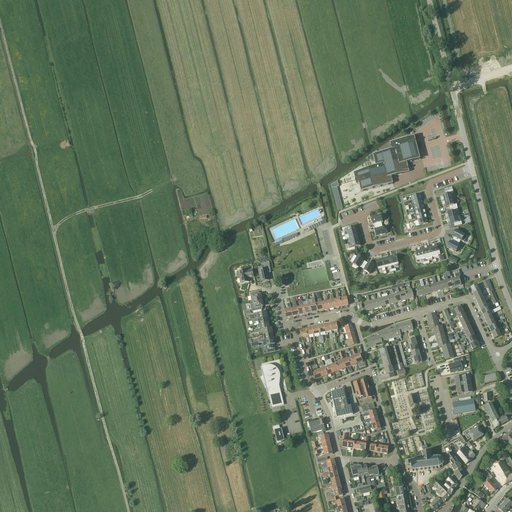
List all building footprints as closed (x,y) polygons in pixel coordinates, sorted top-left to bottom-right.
[(376,166),(353,173),(356,185),(359,185),(361,192),(393,184),(391,177),(402,174),(409,172),(409,170),(407,163),(420,159),(420,158),(417,149),(414,137),(393,142),(390,143),(392,150),(378,153),(373,155),(374,158),(374,159),(376,166)] [(338,179),(340,184),(350,182),(348,176),(338,179)] [(337,188),(332,189),(338,211),(343,209),(337,188)] [(453,190),(445,192),(446,195),(441,196),(442,199),(441,199),(442,202),(453,199),(451,194),(453,193),(453,190)] [(449,207),(450,210),(457,208),(456,204),(454,205),(453,199),(442,202),(443,205),(444,205),(444,208),(449,207)] [(458,211),(457,208),(450,210),(451,213),(446,214),(447,216),(446,216),(447,220),(457,217),(456,211),(458,211)] [(374,224),(375,227),(382,225),(381,222),(382,222),(381,215),(371,218),(372,222),(373,225),(374,224)] [(459,222),(457,217),(447,220),(448,223),(449,225),(454,224),(454,227),(462,225),(461,222),(459,222)] [(382,225),(375,227),(375,229),(374,230),(376,237),(385,234),(384,228),(383,228),(382,225)] [(354,248),(356,247),(360,246),(355,227),(350,229),(349,227),(342,229),(342,231),(344,230),(346,236),(345,236),(346,241),(347,241),(349,249),(347,249),(348,252),(355,250),(354,248)] [(455,236),(453,240),(459,243),(460,241),(462,241),(464,242),(467,237),(464,236),(465,235),(456,231),(454,235),(455,236)] [(459,243),(453,240),(450,244),(449,244),(447,248),(456,252),(459,247),(458,246),(459,243)] [(440,255),(439,250),(438,250),(436,245),(432,246),(429,247),(432,258),(432,257),(440,255)] [(432,258),(429,247),(426,248),(426,247),(422,248),(425,259),(431,258),(432,258)] [(425,259),(422,248),(422,249),(419,250),(419,249),(415,250),(416,256),(415,256),(417,261),(425,259)] [(359,267),(362,268),(365,262),(363,261),(364,260),(358,256),(357,257),(354,255),(350,262),(353,264),(353,265),(358,268),(359,267)] [(398,265),(396,255),(389,257),(392,266),(398,265)] [(389,257),(383,259),(385,268),(392,266),(389,257)] [(376,260),(378,270),(385,268),(383,259),(376,260)] [(365,262),(362,268),(364,270),(364,271),(369,274),(374,266),(370,263),(368,262),(368,263),(365,262)] [(266,267),(266,269),(258,270),(261,282),(269,280),(267,273),(270,273),(269,267),(266,267)] [(241,284),(249,282),(248,278),(250,278),(253,277),(252,270),(246,271),(246,270),(238,272),(241,284)] [(453,280),(455,287),(461,285),(460,282),(462,282),(460,275),(458,276),(458,274),(455,275),(456,279),(453,280)] [(445,280),(440,281),(443,290),(449,289),(447,281),(446,280),(445,280)] [(438,284),(435,285),(437,292),(443,290),(440,281),(438,282),(438,284)] [(480,288),(479,289),(477,285),(470,288),(473,294),(480,291),(481,290),(480,288)] [(425,295),(423,288),(417,290),(415,291),(417,297),(419,296),(419,297),(425,295)] [(411,291),(405,292),(407,300),(414,298),(411,291)] [(482,296),(480,291),(473,294),(476,300),(482,296)] [(252,300),(253,303),(262,301),(262,297),(261,297),(260,295),(258,295),(258,292),(250,294),(251,301),(252,300)] [(401,302),(407,300),(405,292),(399,294),(401,302)] [(346,295),(345,294),(343,295),(343,298),(340,299),(342,307),(348,306),(346,298),(346,295)] [(396,303),(401,302),(399,294),(393,296),(396,303)] [(387,297),(390,305),(396,303),(393,296),(387,297)] [(485,302),(482,296),(476,300),(478,305),(485,302)] [(262,301),(253,303),(253,304),(250,305),(252,312),(262,310),(261,307),(263,307),(262,304),(263,304),(262,301)] [(366,312),(372,310),(370,302),(364,304),(366,312)] [(488,308),(485,302),(478,305),(481,311),(488,308)] [(454,314),(456,313),(457,316),(464,313),(461,307),(452,311),(454,314)] [(490,314),(489,311),(488,308),(481,311),(484,317),(490,314)] [(464,313),(457,316),(460,322),(466,319),(464,313)] [(427,316),(429,323),(437,320),(436,314),(427,316)] [(493,319),(490,314),(484,317),(486,322),(493,319)] [(469,324),(466,319),(460,322),(462,328),(469,324)] [(489,328),(496,325),(493,319),(486,322),(489,328)] [(433,328),(439,327),(437,320),(429,323),(430,329),(433,328)] [(410,321),(404,323),(406,332),(413,330),(410,321)] [(406,332),(404,323),(397,325),(398,328),(400,334),(406,332)] [(465,333),(472,330),(469,324),(462,328),(465,333)] [(492,334),(498,330),(501,329),(500,326),(499,327),(497,324),(496,325),(489,328),(492,334)] [(347,334),(353,332),(351,325),(345,327),(347,334)] [(435,335),(444,332),(442,326),(439,327),(433,328),(435,335)] [(401,336),(400,334),(398,328),(391,329),(394,338),(401,336)] [(388,340),(394,338),(391,329),(385,331),(388,340)] [(307,343),(309,343),(308,339),(308,336),(306,330),(300,331),(302,338),(302,339),(306,339),(307,343)] [(474,336),(472,330),(465,333),(468,339),(474,336)] [(498,330),(492,334),(494,339),(501,336),(498,330)] [(379,333),(379,336),(382,342),(388,340),(385,331),(379,333)] [(348,340),(355,338),(353,332),(347,334),(348,340)] [(435,335),(437,341),(446,339),(444,332),(435,335)] [(382,345),(382,342),(379,336),(373,338),(376,347),(382,345)] [(468,345),(470,344),(470,345),(477,341),(478,340),(477,338),(476,337),(475,338),(474,336),(468,339),(465,340),(466,342),(467,343),(468,345)] [(357,344),(355,338),(348,340),(350,346),(357,344)] [(369,349),(376,347),(373,338),(367,340),(369,349)] [(260,340),(261,343),(263,343),(263,347),(266,346),(267,350),(275,349),(274,345),(275,344),(273,339),(263,341),(263,340),(260,340)] [(406,345),(407,347),(417,344),(415,339),(407,341),(408,344),(406,345)] [(446,339),(437,341),(439,348),(442,347),(448,345),(446,339)] [(477,341),(470,345),(473,350),(480,347),(477,341)] [(408,350),(410,349),(411,353),(419,350),(417,344),(407,347),(408,350)] [(450,344),(448,345),(442,347),(443,353),(452,351),(450,344)] [(391,354),(389,348),(387,349),(379,351),(381,357),(389,355),(391,354)] [(413,359),(420,356),(419,350),(411,353),(413,359)] [(351,358),(348,359),(351,367),(357,364),(354,357),(353,355),(352,351),(349,352),(351,358)] [(452,351),(443,353),(445,360),(454,357),(452,351)] [(348,359),(345,360),(344,360),(344,359),(342,352),(339,353),(341,360),(342,360),(342,361),(345,369),(351,367),(348,359)] [(356,354),(353,355),(354,357),(357,364),(363,362),(360,354),(356,356),(356,354)] [(390,361),(389,355),(381,357),(382,363),(390,361)] [(422,362),(420,356),(413,359),(414,365),(422,362)] [(455,364),(448,365),(449,369),(450,373),(462,370),(461,363),(464,362),(463,358),(454,360),(455,364)] [(331,359),(328,360),(333,374),(339,371),(336,364),(333,365),(331,359)] [(326,361),(328,367),(324,368),(327,376),(333,374),(328,360),(326,361)] [(342,361),(336,364),(339,371),(345,369),(342,361)] [(393,363),(391,364),(390,361),(382,363),(384,369),(394,366),(393,363)] [(282,405),(277,384),(280,377),(280,376),(280,375),(279,375),(279,373),(279,372),(278,371),(277,370),(276,369),(276,368),(275,368),(274,367),(273,367),(271,366),(270,366),(269,366),(268,366),(267,367),(261,368),(263,376),(261,378),(262,381),(265,389),(266,388),(271,408),(282,405)] [(394,369),(394,366),(384,369),(386,375),(394,373),(393,369),(394,369)] [(321,378),(327,376),(324,368),(318,371),(321,378)] [(313,373),(316,380),(321,378),(318,371),(313,373)] [(495,374),(483,377),(484,382),(485,385),(491,383),(497,382),(495,374)] [(472,392),(469,376),(463,377),(463,376),(455,378),(458,394),(464,393),(464,394),(472,392)] [(372,397),(374,397),(371,387),(369,387),(366,380),(353,384),(359,401),(361,400),(362,403),(372,400),(372,397)] [(345,389),(329,392),(331,399),(334,399),(338,418),(353,415),(351,406),(349,406),(345,389)] [(417,404),(415,395),(407,397),(410,406),(417,404)] [(453,403),(455,415),(476,411),(474,400),(453,403)] [(361,407),(363,412),(368,410),(369,409),(370,410),(375,408),(373,403),(368,405),(366,405),(361,407)] [(499,418),(496,411),(492,403),(484,407),(492,423),(497,420),(499,419),(499,418)] [(499,419),(497,420),(499,426),(508,422),(505,417),(502,418),(502,417),(499,418),(499,419)] [(323,420),(309,424),(312,433),(325,430),(324,425),(325,425),(323,420)] [(476,425),(478,428),(467,436),(465,433),(464,435),(465,437),(468,441),(471,439),(474,442),(483,436),(480,431),(483,430),(480,426),(480,427),(478,423),(476,425)] [(275,432),(278,443),(284,441),(281,429),(280,430),(279,425),(273,427),(274,432),(275,432)] [(501,438),(504,443),(510,438),(507,433),(501,438)] [(320,438),(322,444),(330,442),(328,436),(320,438)] [(361,441),(361,443),(360,443),(359,450),(365,451),(366,445),(367,445),(368,438),(365,438),(364,442),(361,441)] [(330,442),(322,444),(323,450),(331,448),(330,442)] [(467,458),(470,461),(472,459),(475,456),(471,452),(470,453),(465,447),(461,451),(464,454),(465,453),(468,457),(467,458)] [(333,454),(331,448),(323,450),(325,456),(333,454)] [(466,464),(470,461),(467,458),(468,457),(465,453),(464,454),(461,451),(457,454),(466,464)] [(412,471),(416,470),(439,468),(442,466),(444,463),(443,460),(441,458),(437,457),(431,458),(430,452),(422,453),(418,454),(418,459),(410,460),(411,464),(405,464),(406,470),(412,469),(412,471)] [(451,468),(454,472),(461,468),(462,467),(458,462),(452,453),(451,453),(447,455),(450,461),(452,465),(451,466),(452,467),(451,468)] [(326,468),(328,468),(336,466),(334,460),(328,462),(328,460),(323,462),(323,464),(325,464),(326,468)] [(500,462),(497,464),(496,462),(490,465),(502,486),(511,480),(511,476),(504,462),(500,462)] [(358,478),(356,467),(354,468),(354,466),(350,467),(353,479),(358,478)] [(379,472),(377,467),(372,468),(374,478),(382,476),(381,472),(379,472)] [(465,474),(461,468),(454,472),(459,480),(465,474)] [(492,478),(486,471),(484,472),(487,475),(490,479),(491,479),(492,478)] [(447,481),(448,482),(451,486),(455,489),(458,485),(458,484),(455,481),(451,477),(447,481)] [(495,493),(498,490),(497,489),(492,484),(494,482),(491,479),(490,481),(489,482),(485,485),(486,487),(492,494),(494,492),(495,493)] [(434,486),(438,490),(447,499),(450,495),(455,489),(451,486),(448,482),(444,487),(438,481),(434,486)] [(398,497),(407,496),(405,487),(404,487),(403,484),(394,487),(396,498),(398,498),(398,497)] [(372,493),(370,486),(356,490),(357,494),(360,493),(360,495),(372,493)] [(334,500),(337,499),(337,497),(343,495),(341,489),(334,491),(335,496),(331,497),(332,500),(334,499),(334,500)] [(447,499),(438,490),(436,492),(439,496),(438,497),(444,503),(447,499)] [(408,500),(407,496),(398,497),(398,498),(398,500),(399,502),(397,502),(398,507),(408,505),(407,501),(408,500)] [(437,498),(429,506),(435,511),(442,503),(437,498)] [(338,508),(345,506),(344,500),(338,502),(337,499),(334,500),(335,501),(333,501),(333,504),(337,504),(337,507),(338,508)] [(485,505),(478,500),(472,508),(468,511),(478,511),(479,510),(478,509),(480,507),(482,509),(485,505)] [(511,504),(507,500),(502,504),(508,509),(509,509),(511,511),(511,504)]
